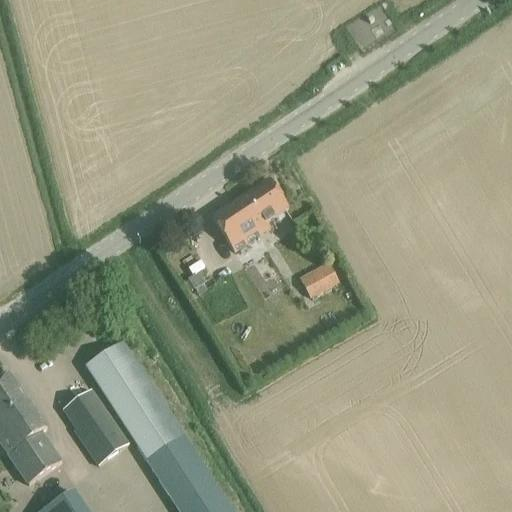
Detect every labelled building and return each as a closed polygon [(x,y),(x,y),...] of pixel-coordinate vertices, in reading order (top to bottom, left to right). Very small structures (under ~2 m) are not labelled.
[(270,181),(212,219),(235,255),(271,231),(267,224),(288,210),(270,181)] [(245,267),(263,299),(284,287),(266,255),(245,267)] [(327,265),(298,281),(310,302),(338,285),(327,265)] [(177,511),(230,511),(123,345),(86,369),(177,511)] [(0,444),(29,487),(62,465),(42,434),(47,431),(9,376),(0,382),(0,444)] [(129,447),(103,409),(91,392),(63,412),(77,432),(75,433),(98,468),(129,447)] [(85,511),(74,495),(48,511),(85,511)]
